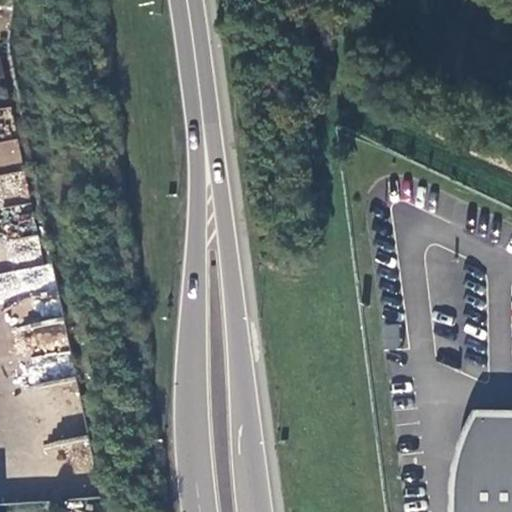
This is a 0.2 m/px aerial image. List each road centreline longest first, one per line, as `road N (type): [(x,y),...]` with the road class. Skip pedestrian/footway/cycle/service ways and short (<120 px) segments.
road 1 (primary): [(256,511),(228,249),(203,120)]
road 2 (primary): [(203,120),(191,364),(200,511)]
road 3 (primary): [(187,0),(203,120)]
